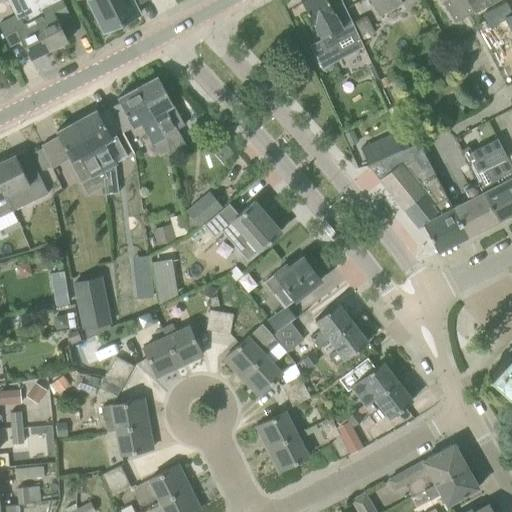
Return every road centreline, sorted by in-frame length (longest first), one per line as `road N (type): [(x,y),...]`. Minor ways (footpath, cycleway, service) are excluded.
road 1 (residential): [(165,36),(407,313)]
road 2 (residential): [(436,291),(196,20)]
road 3 (residential): [(278,511),(467,411)]
road 4 (tertiary): [(0,119),(165,36)]
